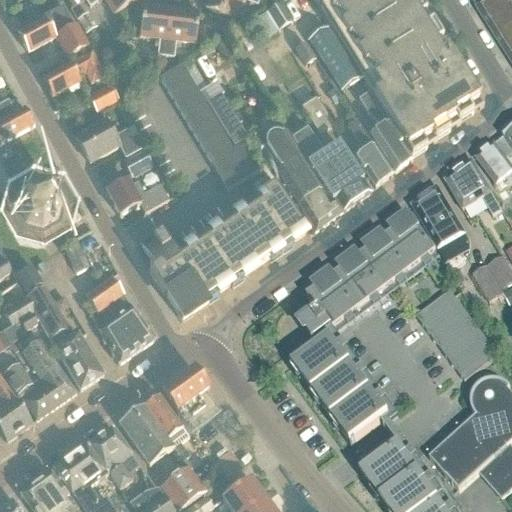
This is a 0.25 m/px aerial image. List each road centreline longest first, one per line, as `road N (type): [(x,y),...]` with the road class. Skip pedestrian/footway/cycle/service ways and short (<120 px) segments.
road 1 (residential): [(511,109),(235,314),(199,351)]
road 2 (residential): [(175,353),(0,33)]
road 3 (residential): [(345,511),(222,361),(199,351)]
road 4 (residential): [(0,479),(175,353)]
road 5 (residential): [(511,109),(445,0)]
